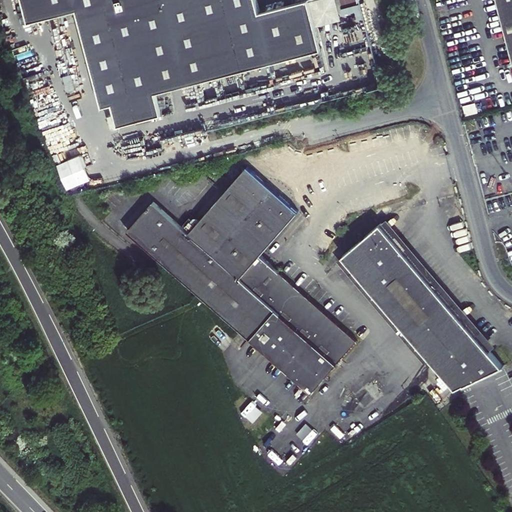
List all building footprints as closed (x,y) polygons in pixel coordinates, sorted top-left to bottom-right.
[(26,0),(32,23),(81,10),(106,107),(117,106),(122,124),(144,117),(145,121),(166,116),(160,94),(323,52),(310,4),(262,16),(257,0),(255,0),(246,3),(245,0),(26,0)] [(511,63),(511,0),(494,0),(511,64),(511,63)] [(65,180),(91,169),(76,133),(50,144),(65,180)] [(189,234),(155,203),(129,232),(240,329),(311,393),(358,338),(261,253),(299,211),(274,188),(249,166),(189,234)] [(172,176),(160,190),(180,208),(192,195),(172,176)] [(386,218),(337,260),(443,375),(456,388),(503,365),(492,351),(386,218)]
